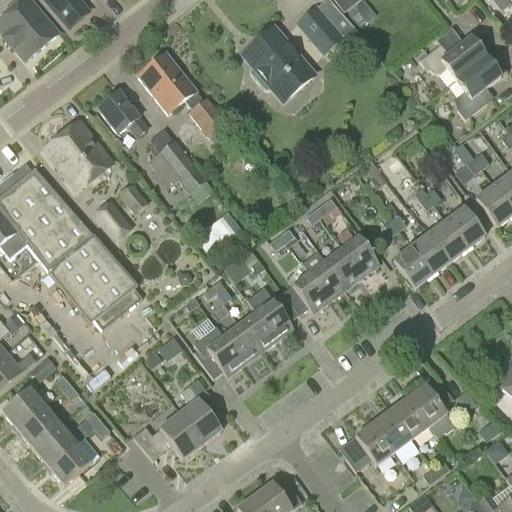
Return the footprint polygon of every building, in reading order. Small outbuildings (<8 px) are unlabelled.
[(39,0),(68,32),(86,16),(71,0),(39,0)] [(328,0),(342,17),(363,0),(328,0)] [(502,0),(487,0),(500,16),(509,9),(502,0)] [(0,38),(24,66),(57,37),(26,1),(0,22),(0,38)] [(375,19),(363,4),(353,12),(354,14),(349,18),(358,30),(365,24),(366,27),(375,19)] [(315,9),(294,28),(322,60),(343,42),(342,40),(330,26),(317,11),(315,9)] [(245,61),(249,66),(248,77),(263,94),(273,94),(285,109),(316,84),(275,35),(245,61)] [(364,63),(373,55),(358,38),(349,46),(364,63)] [(454,86),(484,62),(469,42),(454,54),(447,44),(418,66),(426,76),(428,74),(431,77),(437,79),(445,73),(454,86)] [(165,59),(136,81),(166,119),(183,106),(190,115),(187,117),(207,142),(214,137),(225,128),(205,104),(202,106),(165,59)] [(484,62),(454,86),(462,96),(453,103),(456,115),(464,124),(492,102),(485,93),(499,82),(484,62)] [(146,134),(117,97),(96,113),(117,139),(126,131),(135,143),(146,134)] [(62,140),(83,165),(89,160),(100,173),(94,178),(96,180),(109,169),(77,128),(62,140)] [(212,148),(218,143),(214,137),(207,142),(212,148)] [(500,143),(507,154),(511,150),(511,145),(506,138),(500,143)] [(83,165),(62,140),(42,156),(74,197),(96,180),(94,178),(100,173),(89,160),(83,165)] [(396,158),(422,192),(419,194),(431,210),(440,204),(427,187),(429,186),(409,159),(420,151),(415,144),(396,158)] [(158,160),(164,168),(151,179),(163,195),(177,184),(189,199),(205,186),(173,147),(158,160)] [(456,151),(453,152),(458,159),(457,160),(462,167),(453,173),(460,183),(470,176),(473,179),(480,174),(472,163),(461,147),(456,151)] [(480,158),(472,163),(480,174),(488,168),(480,158)] [(260,165),(247,176),(277,213),(290,202),(260,165)] [(0,254),(8,264),(24,251),(89,330),(93,326),(101,335),(141,303),(133,293),(134,292),(34,172),(0,199),(0,254)] [(511,181),(509,178),(492,191),(511,217),(511,181)] [(145,209),(130,191),(117,201),(133,220),(145,209)] [(511,220),(511,217),(492,191),(474,204),(495,233),(511,220)] [(412,199),(425,215),(431,210),(419,194),(412,199)] [(312,217),(318,225),(335,212),(329,204),(312,217)] [(93,221),(113,246),(127,235),(107,209),(93,221)] [(243,225),(250,226),(254,222),(255,216),(252,211),(245,210),(240,214),(240,220),(243,225)] [(444,227),(465,255),(483,242),(462,214),(444,227)] [(194,238),(202,249),(235,227),(228,216),(194,238)] [(318,225),(312,217),(303,223),(309,231),(318,225)] [(405,230),(397,219),(389,225),(397,236),(405,230)] [(382,230),(390,241),(397,236),(389,225),(382,230)] [(465,255),(444,227),(426,240),(447,268),(465,255)] [(279,241),(285,249),(293,242),(288,234),(279,241)] [(447,268),(426,240),(409,253),(430,281),(447,268)] [(285,249),(279,241),(267,249),(273,257),(285,249)] [(340,255),(361,283),(378,270),(357,242),(340,255)] [(430,281),(409,253),(391,266),(412,294),(430,281)] [(264,274),(249,254),(239,261),(254,281),(264,274)] [(361,283),(340,255),(324,267),(344,295),(361,283)] [(344,295),(324,267),(318,271),(308,258),(299,265),(309,278),(307,279),(328,307),(344,295)] [(176,284),(181,290),(188,289),(191,282),(187,276),(179,277),(176,284)] [(41,284),(48,292),(53,287),(47,279),(43,282),(41,284)] [(328,307),(307,279),(281,299),(297,321),(306,314),(311,320),(328,307)] [(210,292),(215,300),(224,294),(218,286),(210,292)] [(215,300),(210,292),(201,298),(207,306),(215,300)] [(254,318),(275,346),(292,334),(262,293),(245,305),(255,318),(254,318)] [(275,346),(254,318),(238,330),(259,358),(275,346)] [(22,327),(14,319),(3,329),(8,336),(10,337),(22,327)] [(0,342),(8,336),(3,329),(0,331),(0,362),(5,358),(0,352),(0,342)] [(259,358),(238,330),(221,342),(242,371),(259,358)] [(169,339),(154,351),(163,362),(178,350),(169,339)] [(242,371),(221,342),(205,354),(202,350),(192,357),(212,384),(221,377),(225,383),(242,371)] [(153,353),(141,362),(143,364),(147,371),(160,361),(153,353)] [(5,358),(0,362),(0,395),(21,377),(21,376),(34,365),(28,358),(14,369),(5,358)] [(46,363),(30,377),(38,386),(54,372),(46,363)] [(511,404),(511,364),(492,388),(511,404)] [(62,397),(70,391),(61,381),(53,388),(62,397)] [(177,420),(201,451),(220,437),(207,420),(218,412),(196,384),(179,397),(190,410),(177,420)] [(406,403),(428,432),(436,442),(442,437),(445,438),(452,432),(453,428),(446,419),(445,419),(440,413),(452,404),(439,386),(427,394),(424,390),(406,403)] [(70,391),(62,397),(70,407),(77,400),(70,391)] [(16,436),(43,413),(27,394),(0,417),(16,436)] [(428,432),(406,403),(389,416),(410,445),(428,432)] [(43,413),(16,436),(31,454),(59,431),(43,413)] [(410,445),(389,416),(371,429),(393,458),(410,445)] [(92,434),(100,427),(92,418),(84,424),(92,434)] [(144,433),(131,443),(152,467),(163,458),(159,453),(167,447),(182,466),(201,451),(177,420),(150,441),(144,433)] [(100,427),(92,434),(101,444),(109,437),(100,427)] [(491,427),(478,436),(485,446),(498,436),(491,427)] [(354,477),(370,466),(374,472),(393,458),(371,429),(353,443),(356,447),(347,455),(350,459),(344,464),(354,477)] [(59,431),(31,454),(47,472),(74,450),(59,431)] [(83,442),(74,450),(47,472),(63,491),(98,461),(83,442)] [(432,474),(438,483),(448,476),(442,467),(432,474)] [(438,483),(432,474),(421,482),(427,491),(438,483)] [(296,511),(301,509),(284,486),(274,494),(271,489),(253,502),(260,511),(296,511)] [(434,511),(423,495),(398,511),(434,511)] [(511,511),(511,503),(500,511),(489,498),(477,506),(476,504),(475,505),(479,511),(511,511)] [(260,511),(253,502),(238,511),(260,511)]
